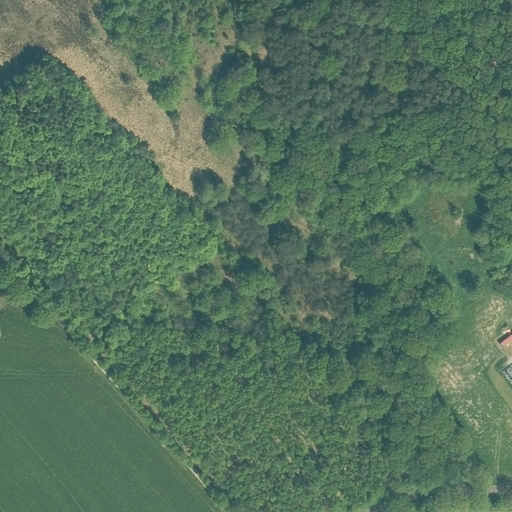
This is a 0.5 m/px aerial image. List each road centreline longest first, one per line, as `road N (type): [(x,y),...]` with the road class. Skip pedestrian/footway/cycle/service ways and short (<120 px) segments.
road 1 (track): [(228,511),(0,252)]
road 2 (unclassified): [(369,511),(418,493),(511,489)]
